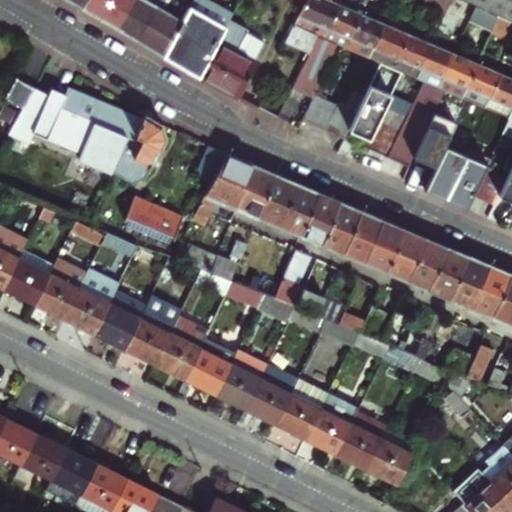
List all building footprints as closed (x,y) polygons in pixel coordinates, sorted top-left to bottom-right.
[(66,0),(72,3),(81,8),(85,0),(66,0)] [(99,19),(110,0),(85,0),(81,8),(89,13),(99,19)] [(108,24),(117,29),(134,0),(110,0),(99,19),(108,24)] [(134,0),(117,29),(137,41),(163,56),(183,19),(156,2),(157,0),(134,0)] [(234,9),(216,0),(193,0),(183,19),(163,56),(180,66),(198,77),(218,39),(234,9)] [(323,39),(338,4),(329,1),(329,0),(305,0),(292,26),(317,36),(323,39)] [(446,4),(447,0),(421,0),(419,5),(424,7),(427,1),(438,6),(436,12),(441,15),(446,4)] [(496,15),(511,21),(511,0),(463,0),(473,4),(496,15)] [(338,45),(346,49),(361,14),(350,10),(338,4),(323,39),(338,45)] [(490,30),(496,15),(473,4),(469,14),(467,19),(490,30)] [(369,58),(384,24),(371,19),(361,14),(346,49),(369,58)] [(511,40),(511,21),(496,15),(490,30),(508,38),(506,43),(510,45),(511,40)] [(452,25),(439,20),(434,32),(446,37),(452,25)] [(395,29),(384,24),(369,58),(392,68),(406,34),(395,29)] [(317,36),(292,26),(281,47),(289,51),(293,43),(310,50),(317,36)] [(392,68),(415,78),(429,43),(417,38),(406,34),(392,68)] [(317,36),(310,50),(292,87),(313,97),(314,95),(338,45),(323,39),(317,36)] [(256,61),(218,39),(198,77),(214,86),(235,98),(256,61)] [(438,88),(452,53),(440,48),(429,43),(415,78),(424,82),(438,88)] [(461,98),(475,63),(464,58),(452,53),(438,88),(445,91),(461,98)] [(484,107),(498,73),(487,68),(475,63),(461,98),(484,107)] [(484,107),(507,117),(511,105),(511,78),(509,78),(498,73),(484,107)] [(16,80),(5,99),(23,108),(35,89),(16,80)] [(406,117),(387,157),(409,166),(435,111),(445,91),(438,88),(424,82),(406,117)] [(356,115),(349,128),(360,133),(370,138),(385,108),(392,93),(371,83),(356,115)] [(65,96),(51,90),(49,95),(35,89),(23,108),(8,135),(30,143),(33,134),(114,166),(126,136),(134,139),(142,119),(93,100),(68,90),(65,96)] [(356,115),(314,95),(313,97),(303,118),(344,138),(349,128),(356,115)] [(385,108),(370,138),(366,147),(387,157),(406,117),(385,108)] [(430,175),(445,145),(457,121),(435,111),(409,166),(430,175)] [(126,136),(114,166),(111,173),(133,182),(145,177),(167,139),(162,127),(161,124),(143,114),(142,119),(134,139),(126,136)] [(446,198),(467,155),(445,145),(430,175),(424,188),(432,192),(446,198)] [(226,154),(207,146),(194,176),(210,183),(215,174),(226,154)] [(244,186),(253,165),(241,160),(226,154),(215,174),(244,186)] [(488,164),(467,155),(446,198),(455,202),(467,207),(473,194),(484,173),(488,164)] [(253,165),(244,186),(266,196),(275,174),(265,170),(253,165)] [(511,166),(504,182),(498,195),(508,200),(511,202),(511,166)] [(504,182),(484,173),(473,194),(493,204),(498,195),(504,182)] [(210,183),(190,220),(202,225),(216,200),(235,208),(244,186),(215,174),(210,183)] [(266,196),(287,205),(296,183),(286,179),(275,174),(266,196)] [(308,188),(296,183),(287,205),(309,214),(318,193),(308,188)] [(257,217),(266,196),(244,186),(235,208),(245,212),(257,217)] [(330,223),(339,202),(329,197),(318,193),(309,214),(330,223)] [(135,195),(117,236),(117,237),(138,245),(165,256),(182,216),(135,195)] [(279,226),(287,205),(266,196),(257,217),(268,222),(279,226)] [(330,223),(352,232),(361,211),(351,207),(339,202),(330,223)] [(309,214),(287,205),(279,226),(288,231),(300,236),(309,214)] [(352,232),(373,242),(382,220),(372,216),(361,211),(352,232)] [(321,245),(330,223),(309,214),(300,236),(312,241),(321,245)] [(395,251),(404,229),(394,225),(382,220),(373,242),(395,251)] [(97,244),(101,234),(76,222),(71,232),(97,244)] [(332,249),(343,254),(352,232),(330,223),(321,245),(332,249)] [(416,260),(425,238),(414,234),(404,229),(395,251),(416,260)] [(108,232),(102,242),(133,254),(138,245),(117,237),(117,236),(108,232)] [(364,263),(373,242),(352,232),(343,254),(353,258),(364,263)] [(436,243),(425,238),(416,260),(438,269),(447,247),(436,243)] [(171,256),(202,268),(209,271),(212,265),(216,256),(179,241),(171,256)] [(231,280),(245,245),(235,241),(229,255),(223,253),(217,267),(212,265),(209,271),(231,280)] [(386,272),(395,251),(373,242),(364,263),(375,268),(386,272)] [(438,269),(458,278),(467,256),(458,252),(447,247),(438,269)] [(0,286),(4,289),(19,258),(0,248),(0,286)] [(34,303),(53,265),(23,250),(19,258),(4,289),(20,296),(34,303)] [(310,256),(294,250),(274,298),(283,301),(295,306),(296,306),(303,289),(304,287),(298,284),(310,256)] [(407,281),(416,260),(395,251),(386,272),(397,277),(407,281)] [(458,278),(480,287),(489,265),(478,261),(467,256),(458,278)] [(56,260),(53,265),(34,303),(50,312),(65,319),(79,288),(65,281),(72,268),(56,260)] [(418,286),(428,290),(438,269),(416,260),(407,281),(418,286)] [(240,264),(232,281),(233,281),(264,293),(268,295),(273,284),(245,273),(247,267),(240,264)] [(480,287),(501,296),(510,274),(501,270),(489,265),(480,287)] [(65,281),(79,288),(85,278),(86,275),(72,268),(65,281)] [(438,269),(428,290),(440,295),(449,299),(458,278),(438,269)] [(511,275),(510,274),(501,296),(511,300),(511,275)] [(79,288),(65,319),(80,326),(94,333),(109,303),(115,293),(85,278),(79,288)] [(460,304),(471,308),(480,287),(458,278),(449,299),(460,304)] [(264,293),(233,281),(226,295),(257,308),(264,293)] [(492,317),(501,296),(480,287),(471,308),(483,313),(492,317)] [(303,289),(296,306),(317,315),(324,298),(303,289)] [(264,293),(257,308),(276,315),(283,301),(274,298),(268,295),(264,293)] [(511,325),(511,300),(501,296),(492,317),(503,322),(511,325)] [(317,315),(326,319),(339,324),(339,323),(343,313),(346,308),(324,298),(317,315)] [(125,348),(140,318),(109,303),(94,333),(109,341),(125,348)] [(387,311),(372,305),(360,333),(375,339),(387,311)] [(295,306),(289,319),(320,332),(320,331),(326,319),(317,315),(296,306),(295,306)] [(170,333),(175,322),(145,307),(140,318),(125,348),(140,356),(154,363),(170,333)] [(339,323),(356,330),(360,320),(343,313),(339,323)] [(326,319),(320,331),(352,344),(358,332),(356,331),(339,324),(326,319)] [(339,323),(339,324),(356,331),(356,330),(339,323)] [(375,339),(360,333),(358,332),(352,344),(382,357),(388,345),(375,339)] [(169,371),(185,378),(200,348),(170,333),(154,363),(169,371)] [(406,343),(403,351),(420,358),(424,360),(430,345),(413,338),(410,345),(406,343)] [(403,351),(406,343),(396,339),(393,346),(403,351)] [(472,363),(467,377),(467,378),(480,383),(494,349),(481,343),(472,363)] [(393,346),(388,345),(382,357),(382,358),(413,371),(420,358),(403,351),(393,346)] [(214,393),(229,363),(200,348),(185,378),(199,385),(214,393)] [(511,355),(503,352),(488,387),(509,396),(511,388),(511,376),(507,374),(511,363),(511,355)] [(452,354),(446,368),(467,377),(472,363),(452,354)] [(413,371),(412,373),(443,386),(451,371),(424,360),(420,358),(413,371)] [(244,408),(260,378),(229,363),(214,393),(227,400),(244,408)] [(275,423),(290,393),(297,378),(267,363),(260,378),(244,408),(257,414),(275,423)] [(290,393),(320,407),(327,393),(297,378),(290,393)] [(467,409),(450,390),(442,398),(459,416),(467,409)] [(305,438),(320,407),(290,393),(275,423),(291,431),(305,438)] [(335,453),(350,422),(320,407),(305,438),(319,445),(335,453)] [(380,437),(385,426),(355,412),(350,422),(335,453),(349,460),(365,468),(380,437)] [(0,454),(20,465),(35,434),(19,427),(5,420),(0,429),(0,454)] [(380,437),(410,453),(416,441),(385,426),(380,437)] [(50,442),(35,434),(20,465),(50,479),(65,449),(50,442)] [(511,434),(500,445),(511,458),(511,434)] [(395,483),(410,453),(380,437),(365,468),(380,475),(395,483)] [(511,458),(500,445),(484,460),(488,465),(480,472),(511,506),(511,505),(511,458)] [(81,457),(65,449),(50,479),(80,495),(95,464),(81,457)] [(95,464),(80,495),(74,508),(81,511),(108,511),(110,510),(125,479),(111,472),(95,464)] [(462,503),(452,511),(504,511),(511,506),(480,472),(476,468),(451,491),(462,503)] [(125,479),(110,510),(115,511),(177,511),(180,506),(152,493),(125,479)] [(243,511),(228,504),(214,497),(206,511),(191,511),(180,506),(177,511),(243,511)]
